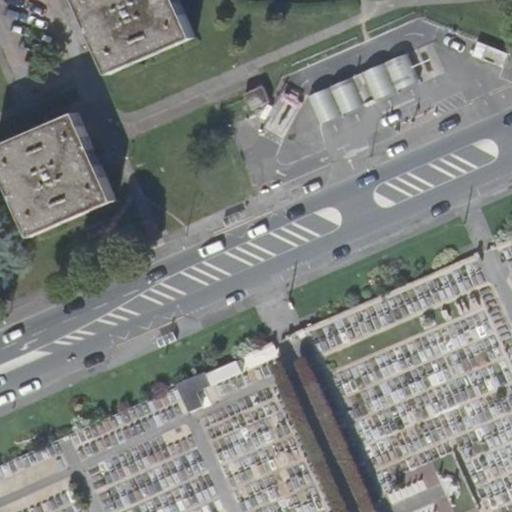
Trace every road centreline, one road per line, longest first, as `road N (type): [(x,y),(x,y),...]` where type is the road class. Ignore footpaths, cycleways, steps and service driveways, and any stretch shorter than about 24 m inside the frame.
road 1 (primary): [(0,360),(511,141)]
road 2 (unknown): [(473,98),(436,47),(407,36),(299,86),(264,157),(269,176),(313,166),(343,130)]
